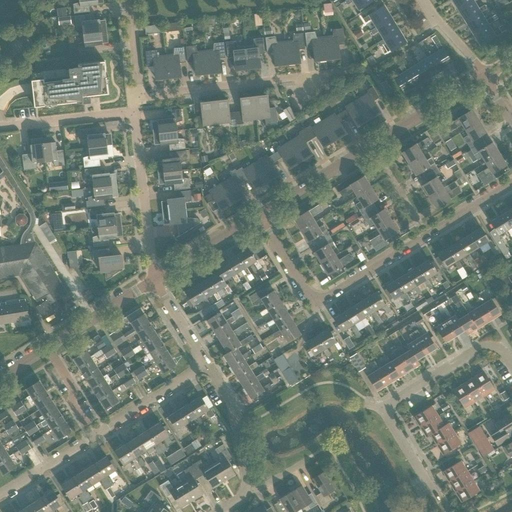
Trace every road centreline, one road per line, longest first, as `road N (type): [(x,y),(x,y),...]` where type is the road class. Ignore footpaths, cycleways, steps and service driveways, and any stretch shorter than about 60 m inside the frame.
road 1 (residential): [(0,494),(207,364)]
road 2 (residential): [(259,216),(313,306),(428,237)]
road 3 (residential): [(135,109),(141,97),(304,76),(309,86)]
road 4 (residential): [(155,282),(135,109)]
road 5 (residential): [(382,409),(483,346),(511,364)]
road 6 (residential): [(243,492),(232,403),(207,364)]
road 7 (residential): [(0,125),(135,109)]
road 8 (unclassified): [(259,216),(374,146)]
road 9 (unclassified): [(374,146),(487,79)]
road 10 (unclassified): [(48,346),(155,282)]
road 11 (unclassified): [(155,282),(259,216)]
